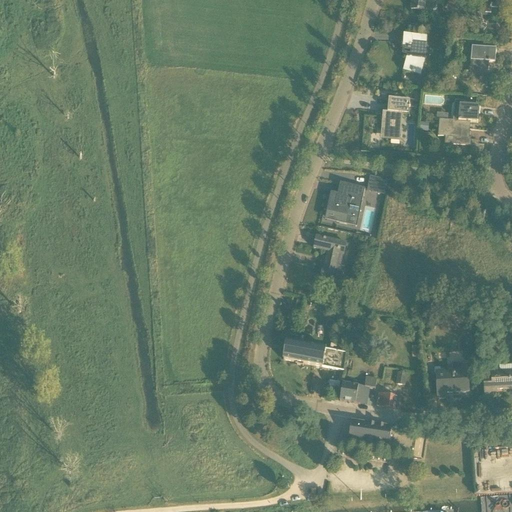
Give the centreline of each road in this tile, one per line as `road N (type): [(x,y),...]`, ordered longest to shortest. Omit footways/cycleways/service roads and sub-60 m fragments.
road 1 (unclassified): [(343,0),(256,253),(229,382),(239,426),(304,474),(326,476),(338,411)]
road 2 (residential): [(291,406),(263,385),(274,293),(373,0)]
road 3 (residential): [(338,411),(405,420),(511,416)]
